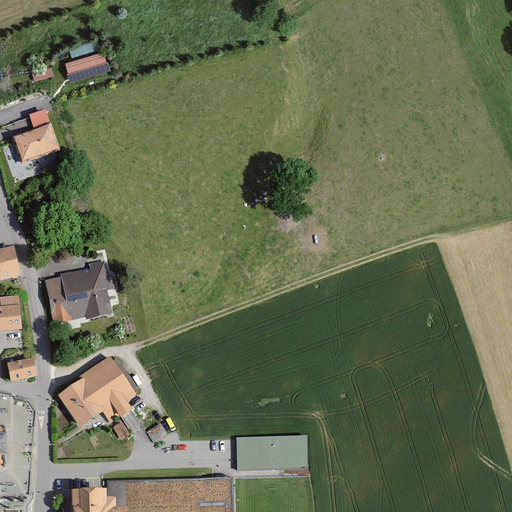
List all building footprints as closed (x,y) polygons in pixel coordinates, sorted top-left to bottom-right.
[(92,42),(69,47),(71,54),(94,48),(92,42)] [(103,52),(63,65),(69,83),(108,70),(103,52)] [(34,78),(54,72),(51,63),(32,69),(34,78)] [(53,125),(16,137),(24,163),(61,151),(53,125)] [(0,278),(22,274),(16,245),(0,247),(0,278)] [(84,267),(42,277),(53,323),(88,314),(89,319),(112,314),(107,289),(113,288),(104,248),(80,254),(84,267)] [(1,307),(0,307),(0,331),(22,329),(19,295),(1,297),(1,307)] [(113,357),(57,393),(80,428),(100,415),(104,420),(117,412),(122,420),(135,411),(129,402),(139,396),(113,357)] [(36,358),(10,363),(13,381),(39,376),(36,358)] [(121,422),(111,426),(117,439),(127,434),(121,422)] [(162,422),(148,429),(153,439),(167,431),(162,422)] [(9,429),(0,429),(0,475),(8,475),(9,429)] [(308,435),(237,436),(238,468),(309,467),(308,435)] [(108,490),(74,490),(74,511),(237,511),(237,479),(107,481),(108,490)]
